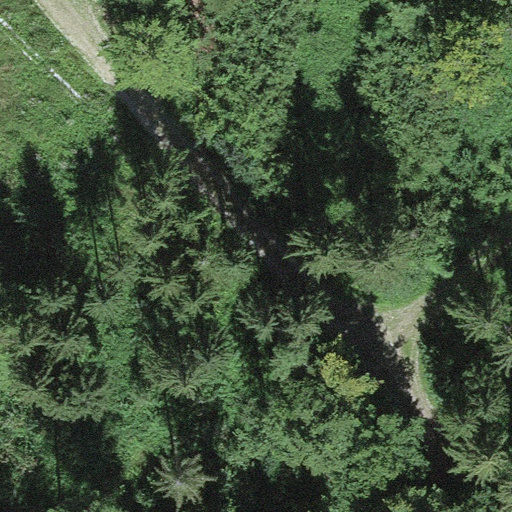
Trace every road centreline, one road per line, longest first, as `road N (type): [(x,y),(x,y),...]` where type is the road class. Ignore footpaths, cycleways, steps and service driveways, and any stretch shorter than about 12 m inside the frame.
road 1 (track): [(98,0),(511,474)]
road 2 (track): [(511,207),(386,323)]
